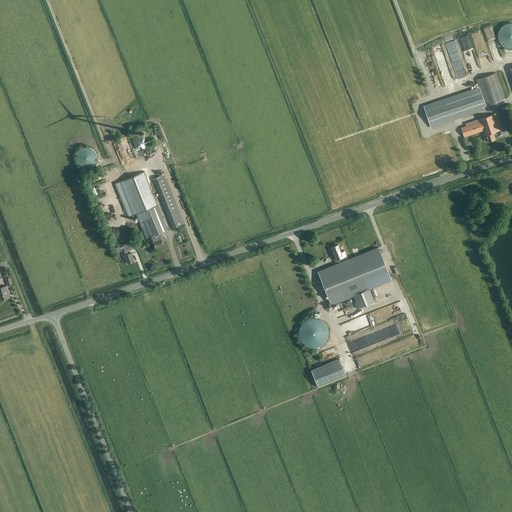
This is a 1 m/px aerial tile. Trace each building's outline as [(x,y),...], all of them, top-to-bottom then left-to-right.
[(498,32),(498,38),(501,44),(506,47),(511,48),(511,47),(511,22),(511,23),(506,23),(501,27),(498,32)] [(431,47),(434,56),(442,53),(439,44),(431,47)] [(438,62),(440,75),(450,74),(451,81),(457,80),(456,76),(461,75),(458,52),(448,53),(449,60),(438,62)] [(479,87),(445,98),(424,106),(431,127),(452,120),(487,108),(486,105),(505,99),(496,73),(477,79),(479,87)] [(429,80),(431,87),(440,84),(438,77),(429,80)] [(501,110),(505,129),(510,128),(506,109),(501,110)] [(461,128),(464,137),(483,131),(485,135),(484,135),(486,141),(487,142),(488,141),(488,142),(496,139),(494,133),(501,130),(495,113),(479,119),(480,122),(461,128)] [(96,163),(97,159),(98,156),(97,152),(95,149),(92,146),(88,145),(84,145),(80,146),(77,149),(75,152),(74,156),(75,159),(76,163),(79,166),(82,167),(86,168),(90,167),(93,166),(96,163)] [(122,147),(128,162),(135,160),(129,145),(122,147)] [(145,152),(150,151),(148,145),(140,146),(143,156),(146,156),(145,152)] [(164,239),(161,232),(168,229),(145,171),(114,183),(128,218),(137,214),(146,238),(152,236),(154,241),(153,241),(156,247),(163,244),(162,240),(164,239)] [(153,179),(173,229),(184,224),(164,175),(153,179)] [(341,252),(338,244),(331,247),(333,251),(331,251),(337,265),(317,272),(330,304),(353,295),(358,309),(374,302),(369,289),(391,280),(378,248),(348,260),(344,250),(341,252)] [(127,249),(121,251),(123,256),(124,255),(127,264),(134,261),(131,253),(128,254),(127,249)] [(0,287),(0,297),(1,300),(9,298),(6,286),(0,287)] [(402,303),(378,310),(382,321),(405,314),(402,303)] [(325,342),(328,337),(328,332),(327,327),(324,323),(320,320),(315,318),(310,318),(305,320),(301,324),(299,329),(298,334),(299,339),(302,343),(306,346),(311,348),(317,348),(321,346),(325,342)] [(347,335),(357,334),(356,326),(347,326),(347,335)] [(341,355),(315,366),(324,385),(349,373),(341,355)]
